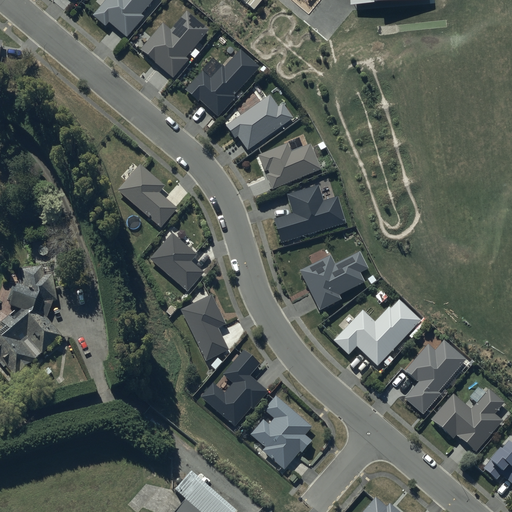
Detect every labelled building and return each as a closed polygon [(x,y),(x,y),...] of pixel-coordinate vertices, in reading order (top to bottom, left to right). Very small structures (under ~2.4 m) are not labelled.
[(104,0),(92,15),(105,25),(109,21),(126,36),(143,16),(141,14),(152,0),(104,0)] [(209,29),(186,10),(170,29),(162,22),(140,50),(173,78),(189,59),(186,57),(209,29)] [(260,66),(240,49),(224,66),(222,64),(210,78),(202,71),(185,89),(198,101),(199,100),(218,116),(236,97),(233,95),(260,66)] [(270,94),(226,125),(235,138),(238,135),(248,149),(294,117),(283,102),(278,106),(270,94)] [(287,142),(257,154),(272,189),(322,169),(311,143),(291,151),(287,142)] [(165,185),(140,163),(117,190),(161,227),(178,207),(159,192),(165,185)] [(293,213),(274,218),(281,243),(347,224),(338,196),(323,201),(318,184),(287,193),(293,213)] [(197,255),(172,233),(149,259),(187,292),(205,272),(192,261),(197,255)] [(330,255),(299,270),(320,310),(342,299),(339,294),(365,281),(361,273),(369,269),(360,251),(335,264),(330,255)] [(5,365),(15,376),(62,335),(46,316),(52,300),(56,300),(52,273),(45,275),(43,264),(19,268),(21,285),(16,283),(15,287),(13,287),(8,304),(18,308),(1,322),(0,321),(0,362),(4,367),(5,365)] [(211,295),(180,309),(205,361),(229,350),(218,328),(226,324),(211,295)] [(421,320),(399,299),(391,308),(389,306),(375,321),(363,310),(334,340),(349,354),(357,346),(377,365),(421,320)] [(466,359),(444,340),(435,350),(428,343),(405,370),(418,382),(404,398),(423,414),(441,394),(438,392),(466,359)] [(260,362),(244,349),(223,374),(233,383),(225,393),(212,382),(200,397),(235,426),(250,407),(253,409),(268,391),(249,375),(260,362)] [(456,434),(475,451),(502,420),(494,413),(503,402),(489,390),(471,410),(454,395),(431,420),(452,439),(456,434)] [(311,426),(276,395),(264,409),(274,418),(269,423),(264,418),(250,434),(264,447),(262,450),(284,469),(300,450),(302,452),(312,441),(304,434),(311,426)] [(511,442),(508,439),(483,468),(496,479),(501,473),(511,483),(511,442)] [(173,511),(236,511),(238,511),(183,462),(166,481),(185,499),(173,511)] [(387,507),(376,498),(363,511),(400,511),(390,503),(387,507)]
